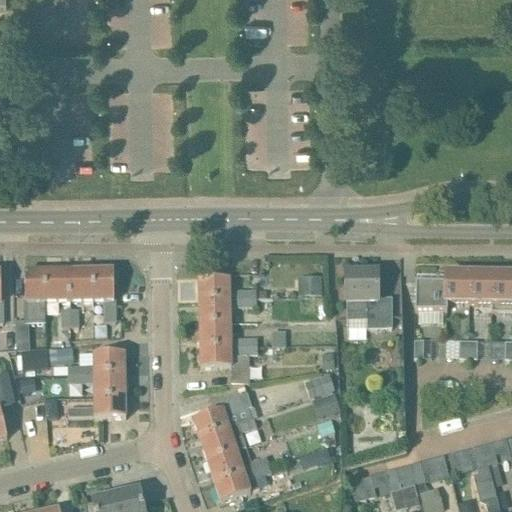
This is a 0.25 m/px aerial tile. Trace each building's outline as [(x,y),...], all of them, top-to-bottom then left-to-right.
[(309,169),(308,141),(287,142),(288,169),(309,169)] [(70,274),(47,275),(48,306),(57,306),(57,314),(61,314),(70,314),(70,306),(70,274)] [(92,274),(70,274),(70,306),(92,305),(92,304),(92,274)] [(92,274),(92,304),(104,304),(104,327),(116,327),(116,304),(115,304),(114,274),(92,274)] [(26,305),(24,305),(24,327),(45,327),(45,306),(48,306),(47,275),(25,275),(26,305)] [(378,276),(346,276),(347,306),(347,325),(366,325),(366,333),(392,333),(392,302),(378,302),(378,276)] [(447,277),(446,277),(446,284),(417,284),(416,314),(446,315),(447,277)] [(446,315),(447,315),(448,307),(469,307),(470,278),(447,277),(446,315)] [(469,307),(492,308),(493,278),(470,278),(469,307)] [(492,308),(511,308),(511,278),(493,278),(492,308)] [(321,279),(297,280),(298,300),(322,299),(321,279)] [(230,283),(199,284),(199,306),(257,304),(257,295),(230,295),(230,283)] [(257,304),(199,306),(200,328),(231,327),(230,312),(257,311),(257,304)] [(70,314),(61,314),(61,331),(70,331),(70,314)] [(70,314),(70,331),(79,331),(79,330),(79,314),(70,314)] [(231,327),(200,328),(200,350),(258,348),(258,342),(231,343),(231,327)] [(32,353),(30,328),(16,328),(17,354),(32,353)] [(273,351),(285,351),(285,336),(273,336),(273,351)] [(424,344),(414,344),(414,362),(423,362),(424,344)] [(469,345),(460,345),(459,363),(468,363),(469,345)] [(478,345),(469,345),(468,363),(477,363),(478,345)] [(258,348),(200,350),(201,372),(231,371),(231,388),(249,388),(248,359),(258,359),(258,348)] [(20,357),(20,375),(46,374),(45,356),(22,357),(20,357)] [(321,358),(323,374),(334,373),(333,357),(321,358)] [(126,379),(125,358),(90,358),(90,370),(68,371),(68,380),(126,379)] [(0,443),(8,441),(0,410),(15,407),(8,376),(0,377),(0,443)] [(310,404),(319,401),(335,396),(329,378),(304,386),(310,404)] [(126,400),(126,379),(68,380),(68,387),(95,386),(95,401),(126,400)] [(19,384),(21,397),(36,396),(34,382),(19,384)] [(217,414),(193,422),(200,443),(230,433),(230,432),(252,424),(248,412),(252,411),(248,397),(215,408),(217,414)] [(317,422),(339,415),(333,397),(311,404),(317,422)] [(95,401),(95,412),(69,412),(69,421),(95,421),(95,422),(126,422),(126,400),(95,401)] [(57,403),(45,404),(47,423),(58,422),(57,403)] [(200,443),(207,464),(237,454),(246,451),(241,436),(255,432),(252,424),(230,432),(230,433),(200,443)] [(330,424),(317,428),(321,439),(333,435),(330,424)] [(493,447),(482,450),(487,470),(490,469),(498,467),(493,447)] [(482,450),(472,453),(477,472),(479,472),(487,470),(482,450)] [(328,453),(314,457),(318,470),(331,466),(328,453)] [(269,467),(266,461),(242,469),(237,454),(207,464),(215,485),(269,467)] [(420,466),(410,469),(415,489),(425,486),(420,466)] [(215,485),(222,506),(251,496),(246,482),(271,474),(269,467),(215,485)] [(499,511),(490,469),(487,470),(479,472),(480,477),(476,478),(482,503),(487,506),(488,511),(499,511)] [(396,473),(385,476),(391,495),(401,493),(396,473)] [(371,479),(361,482),(366,502),(377,499),(371,479)] [(361,482),(351,485),(356,505),(366,502),(361,482)] [(445,511),(440,490),(422,494),(426,511),(445,511)] [(144,511),(140,493),(93,504),(94,511),(144,511)] [(406,511),(401,493),(391,495),(394,511),(406,511)]
